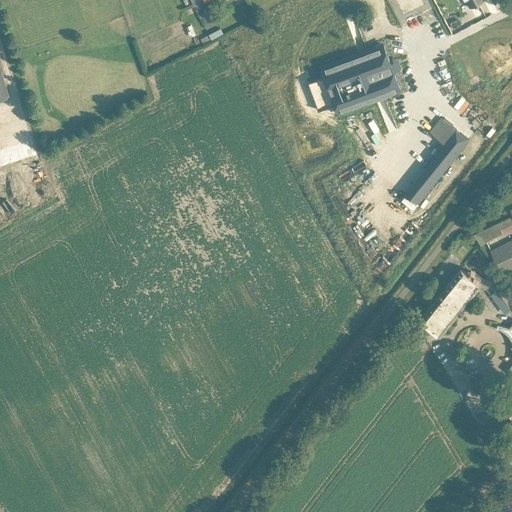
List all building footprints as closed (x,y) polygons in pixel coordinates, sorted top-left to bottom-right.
[(191,0),(193,2),(204,23),(215,17),(216,17),(218,16),(214,7),(212,8),(211,7),(210,4),(207,5),(204,0),(191,0)] [(423,0),(396,0),(404,14),(425,3),(423,0)] [(473,8),(477,17),(487,12),(483,4),(473,8)] [(209,33),(200,38),(203,43),(212,38),(209,33)] [(511,42),(507,33),(480,47),(485,56),(496,50),(502,62),(492,76),(502,82),(511,68),(511,67),(511,42)] [(324,74),(308,80),(318,109),(334,103),(337,110),(401,86),(394,69),(394,68),(391,61),(391,60),(385,43),(321,67),(324,74)] [(0,67),(0,98),(9,95),(0,67)] [(444,143),(405,192),(418,203),(470,139),(457,129),(441,116),(430,131),(444,143)] [(483,135),(490,127),(481,119),(474,128),(483,135)] [(372,164),(388,145),(378,136),(361,154),(372,164)] [(511,214),(474,234),(481,243),(486,241),(498,236),(511,229),(511,208),(511,209),(511,210),(511,214)] [(511,238),(502,244),(498,236),(486,241),(491,250),(490,250),(501,272),(511,266),(511,238)] [(481,283),(461,267),(420,319),(440,335),(458,313),(460,314),(465,307),(464,306),(481,283)] [(498,323),(497,327),(500,328),(503,330),(506,332),(506,331),(509,334),(511,336),(511,338),(511,345),(511,346),(511,347),(511,346),(511,365),(511,367),(510,366),(508,370),(511,373),(511,378),(510,380),(511,384),(511,323),(510,327),(498,323)] [(511,418),(511,394),(503,399),(511,418)]
